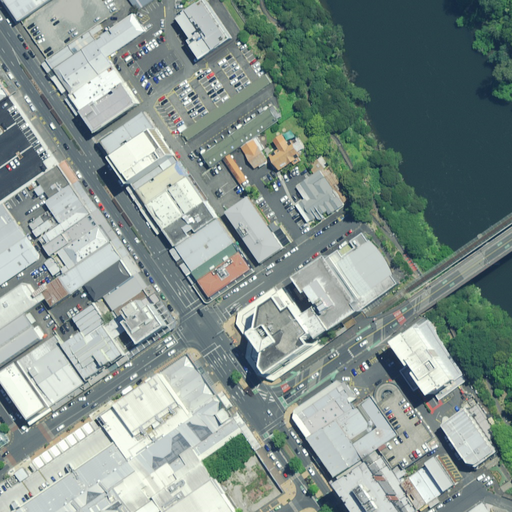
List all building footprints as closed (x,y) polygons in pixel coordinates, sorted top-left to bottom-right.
[(0,0),(16,24),(51,0),(0,0)] [(131,0),(138,11),(154,0),(131,0)] [(206,0),(199,0),(174,18),(192,42),(187,46),(198,62),(233,37),(206,0)] [(50,71),(68,97),(111,68),(105,58),(143,33),(131,16),(95,41),(50,71)] [(97,24),(43,62),(50,71),(95,41),(91,35),(100,28),(97,24)] [(111,68),(68,97),(94,134),(137,105),(111,68)] [(267,74),(183,131),(189,139),(273,82),(267,74)] [(0,102),(9,96),(0,83),(0,102)] [(13,99),(0,107),(0,134),(26,117),(13,99)] [(265,109),(199,154),(209,168),(219,161),(228,155),(275,123),(265,109)] [(96,145),(110,166),(157,133),(143,112),(96,145)] [(110,166),(129,193),(177,159),(157,133),(110,166)] [(276,159),(284,174),(313,156),(305,142),(295,148),(289,138),(280,144),(286,153),(276,159)] [(260,142),(246,151),(257,168),(271,159),(260,142)] [(228,155),(219,161),(236,185),(244,179),(228,155)] [(129,193),(140,209),(188,176),(177,159),(129,193)] [(58,166),(39,179),(52,198),(71,185),(58,166)] [(327,167),(299,184),(309,200),(298,206),(309,225),(320,218),(324,226),(352,209),(327,167)] [(140,209),(158,233),(205,201),(188,176),(140,209)] [(37,186),(34,182),(27,187),(30,191),(37,186)] [(52,198),(48,200),(63,221),(85,206),(71,185),(52,198)] [(247,195),(225,209),(260,262),(282,248),(247,195)] [(158,233),(170,251),(218,218),(205,201),(158,233)] [(0,284),(36,260),(35,253),(1,204),(0,204),(0,284)] [(63,221),(52,229),(40,237),(46,246),(60,237),(63,234),(92,215),(85,206),(63,221)] [(92,215),(63,234),(71,244),(99,225),(92,215)] [(44,222),(40,217),(30,224),(40,237),(52,229),(47,221),(44,222)] [(110,241),(99,225),(71,244),(67,247),(53,256),(45,262),(56,278),(110,241)] [(405,280),(369,229),(300,278),(322,310),(309,319),(322,338),(405,280)] [(67,247),(60,237),(46,246),(53,256),(67,247)] [(54,305),(81,286),(122,258),(110,241),(56,278),(38,290),(37,291),(44,301),(45,300),(48,297),(54,305)] [(186,274),(193,284),(241,251),(234,242),(186,274)] [(252,266),(241,251),(193,284),(204,299),(252,266)] [(122,258),(81,286),(92,302),(94,301),(133,274),(122,258)] [(141,286),(133,274),(94,301),(104,314),(141,286)] [(22,283),(0,298),(0,364),(44,334),(35,323),(31,325),(24,314),(39,304),(26,285),(22,283)] [(276,289),(240,314),(238,324),(266,359),(268,366),(274,374),(313,351),(307,344),(316,337),(296,309),(282,290),(278,292),(276,289)] [(148,296),(116,319),(138,350),(169,327),(148,296)] [(92,302),(69,319),(78,333),(58,348),(85,388),(124,360),(103,328),(110,323),(104,314),(94,301),(92,302)] [(110,323),(103,328),(124,360),(138,350),(116,319),(110,323)] [(421,324),(398,340),(417,368),(421,366),(427,374),(423,376),(438,398),(439,398),(441,400),(469,381),(464,374),(467,372),(433,321),(423,327),(421,324)] [(51,338),(16,362),(50,412),(85,388),(58,348),(51,338)] [(163,372),(163,373),(191,414),(217,396),(188,355),(163,372)] [(50,412),(16,362),(0,372),(0,384),(29,426),(50,412)] [(163,373),(99,417),(104,424),(100,427),(95,420),(31,464),(36,472),(31,475),(26,468),(0,484),(0,511),(110,511),(124,503),(129,511),(157,511),(162,509),(163,511),(166,511),(215,479),(202,460),(244,432),(218,395),(217,396),(191,414),(163,373)] [(357,394),(345,377),(295,411),(292,423),(331,480),(339,491),(369,470),(360,459),(375,448),(395,434),(375,405),(368,395),(355,404),(351,398),(357,394)] [(416,420),(407,426),(386,397),(375,405),(396,434),(375,448),(389,467),(396,462),(401,469),(426,451),(421,444),(429,438),(416,420)] [(466,409),(440,427),(465,465),(476,466),(496,453),(466,409)] [(0,442),(8,437),(0,424),(0,442)] [(444,496),(456,488),(434,456),(422,464),(444,496)] [(420,511),(444,496),(422,464),(389,487),(406,511),(420,511)] [(406,511),(389,487),(375,467),(369,470),(339,491),(353,511),(406,511)] [(238,511),(215,479),(166,511),(238,511)] [(129,511),(124,503),(110,511),(129,511)]
